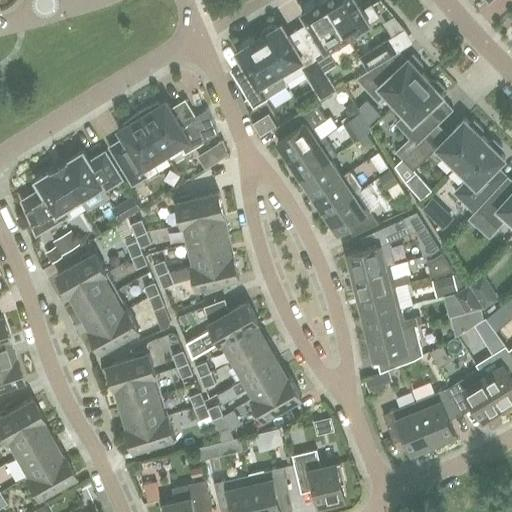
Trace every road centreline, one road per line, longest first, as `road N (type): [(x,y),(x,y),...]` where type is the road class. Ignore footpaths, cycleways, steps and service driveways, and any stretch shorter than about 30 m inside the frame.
road 1 (residential): [(123,511),(0,241)]
road 2 (residential): [(245,153),(282,189),(311,241),(338,317),(338,382)]
road 3 (residential): [(338,382),(286,316),(245,195),(245,153)]
road 4 (residential): [(0,157),(200,37)]
road 5 (residential): [(383,490),(511,439)]
road 6 (residential): [(245,153),(200,37)]
